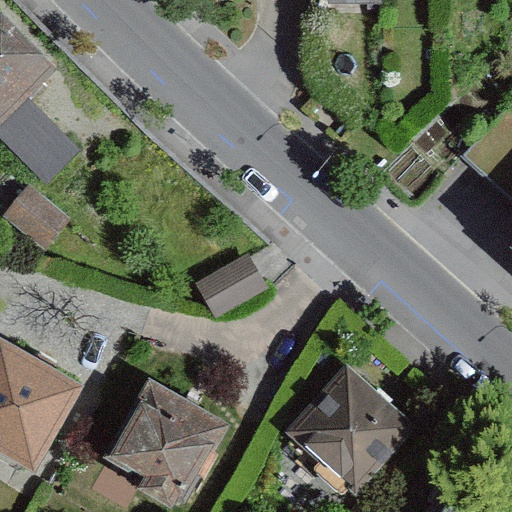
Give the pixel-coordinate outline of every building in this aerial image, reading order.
[(63,66),(0,3),(0,129),(0,130),(3,127),(56,180),(87,150),(33,96),(63,66)] [(511,109),(465,158),(511,201),(511,109)] [(76,223),(37,189),(12,219),(51,252),(76,223)] [(275,293),(255,259),(207,287),(226,321),(275,293)] [(88,389),(15,348),(0,374),(0,436),(46,463),(88,389)] [(422,430),(360,375),(306,435),(368,490),(422,430)] [(233,428),(164,390),(128,455),(162,474),(153,490),(187,509),(233,428)] [(511,511),(511,501),(471,478),(451,511),(511,511)]
